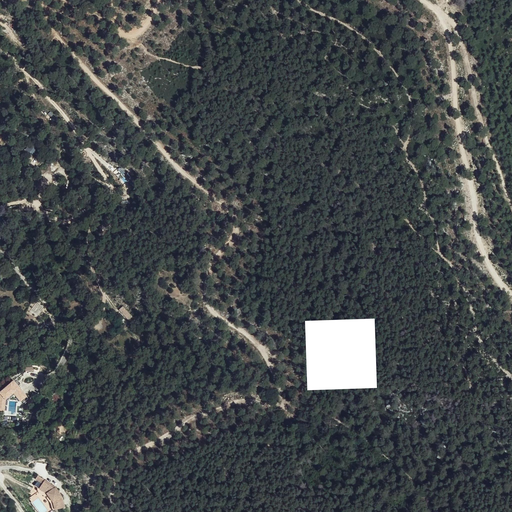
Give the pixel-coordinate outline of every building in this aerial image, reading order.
[(25,148),(33,155),(39,148),(31,142),(25,148)] [(50,160),(56,153),(56,152),(53,150),(50,149),(45,156),(50,160)] [(128,321),(133,315),(122,305),(117,310),(128,321)] [(0,396),(0,411),(4,412),(5,403),(13,396),(21,404),(26,399),(13,385),(0,396)] [(51,487),(37,481),(35,485),(38,486),(36,491),(43,495),(44,494),(45,492),(54,498),(52,500),(55,507),(65,503),(59,493),(57,491),(55,489),(55,490),(51,487)] [(45,492),(44,494),(52,500),(54,498),(45,492)]
